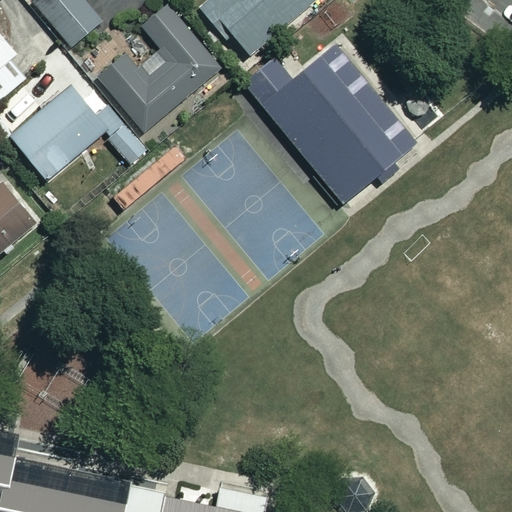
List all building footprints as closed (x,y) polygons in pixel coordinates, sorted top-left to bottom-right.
[(100,19),(83,0),(33,0),(31,2),(68,46),(100,19)] [(324,0),(295,0),(308,14),(324,0)] [(217,66),(162,3),(137,26),(160,52),(139,70),(125,54),(96,80),(142,132),(217,66)] [(0,97),(23,79),(10,63),(17,57),(0,36),(0,97)] [(276,57),(245,83),(349,206),(421,146),(338,48),(297,82),(276,57)] [(101,132),(67,87),(6,134),(40,179),(101,132)] [(144,151),(121,123),(104,138),(127,165),(144,151)] [(0,251),(31,223),(0,189),(0,251)] [(0,511),(268,511),(183,494),(178,511),(153,511),(131,507),(16,483),(21,456),(0,451),(0,511)]
